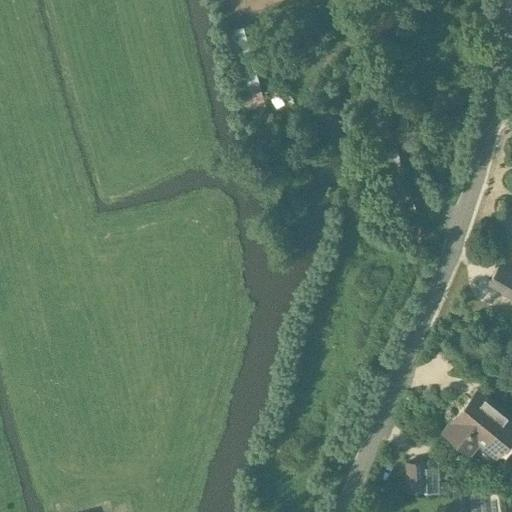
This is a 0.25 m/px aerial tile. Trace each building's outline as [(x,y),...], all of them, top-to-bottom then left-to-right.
[(242,25),(222,31),(244,108),(248,107),(251,117),(262,114),(259,104),(264,102),(242,25)] [(406,180),(387,121),(385,122),(369,127),(386,185),(406,180)] [(412,201),(406,180),(386,185),(383,186),(387,200),(389,208),(400,204),(401,209),(413,205),(412,201)] [(403,216),(401,209),(400,204),(389,208),(375,212),(378,223),(403,216)] [(415,212),(413,205),(401,209),(403,216),(415,212)] [(511,300),(511,273),(498,265),(486,284),(511,300)] [(511,436),(511,418),(476,389),(441,432),(470,455),(478,445),(494,458),(511,436)] [(404,462),(405,495),(425,492),(424,461),(404,462)]
